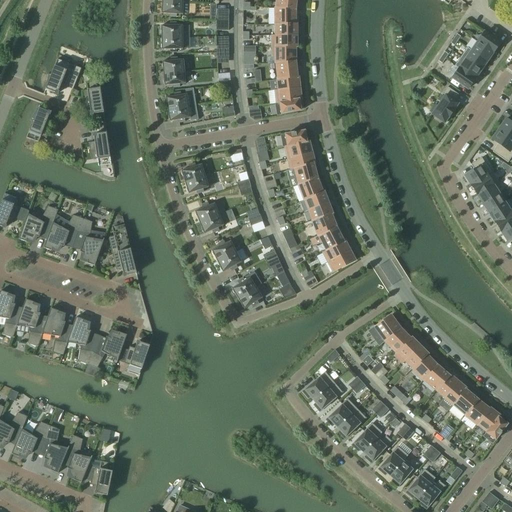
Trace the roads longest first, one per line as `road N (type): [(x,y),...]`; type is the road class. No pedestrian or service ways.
road 1 (residential): [(159,152),(191,248),(232,324),(309,299),(379,257)]
road 2 (residential): [(410,511),(284,390),(336,338),(403,294)]
road 3 (residential): [(0,256),(2,249),(124,292),(116,318),(0,277)]
road 4 (residential): [(511,67),(445,169),(466,214),(511,269)]
road 5 (residential): [(159,152),(324,119)]
road 6 (residential): [(159,152),(142,56),(145,0)]
road 7 (residential): [(511,399),(429,329),(403,294)]
road 8 (residential): [(379,257),(346,196),(324,119)]
